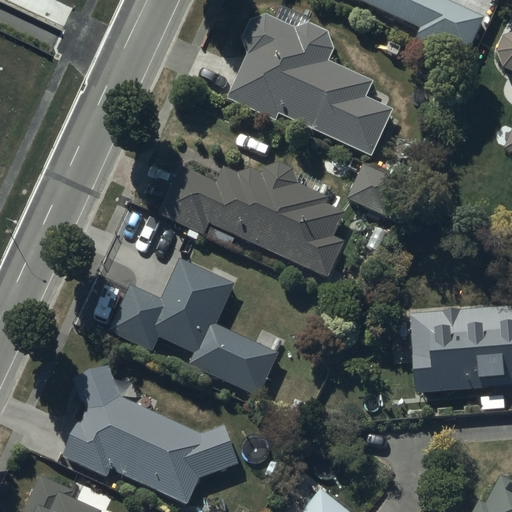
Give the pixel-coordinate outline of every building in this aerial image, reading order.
[(339,0),(420,38),(416,47),(465,70),(485,27),(431,2),(431,0),(339,0)] [(228,108),(276,129),(278,123),(374,164),(395,116),(366,104),(373,87),(330,68),(335,57),(327,41),(311,33),(299,38),(268,23),(253,28),(243,48),(247,63),(228,108)] [(511,33),(511,34),(509,34),(508,35),(507,36),(505,37),(504,38),(503,39),(502,40),(501,41),(500,42),(499,44),(498,45),(498,47),(497,48),(497,50),(497,51),(497,53),(496,54),(497,56),(497,58),(497,59),(498,61),(498,62),(499,64),(500,65),(500,66),(501,68),(502,69),(503,70),(505,71),(511,74),(511,129),(502,153),(511,157),(511,33)] [(302,194),(295,178),(278,171),(263,175),(261,180),(251,176),(241,182),(224,174),(217,190),(180,173),(158,223),(208,245),(212,236),(329,287),(346,248),(336,244),(346,221),(324,211),(327,205),(302,194)] [(402,189),(362,172),(347,206),(388,223),(402,189)] [(234,284),(180,259),(160,301),(130,287),(109,331),(155,352),(161,339),(195,355),(191,365),(262,399),(283,355),(216,323),(234,284)] [(511,315),(411,324),(417,402),(511,393),(511,315)] [(226,427),(200,436),(120,398),(109,369),(71,382),(79,406),(71,422),(78,425),(61,460),(106,481),(110,473),(187,508),(200,481),(240,467),(226,427)] [(71,488),(39,473),(37,478),(35,477),(18,511),(87,511),(64,501),(71,488)] [(511,511),(511,492),(499,486),(485,511),(484,511),(480,510),(479,511),(511,511)] [(339,511),(319,496),(306,511),(339,511)]
